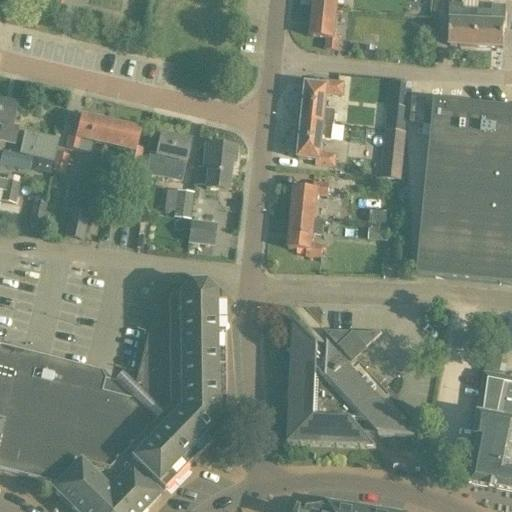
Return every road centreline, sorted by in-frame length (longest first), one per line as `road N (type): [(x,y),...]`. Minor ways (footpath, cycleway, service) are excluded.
road 1 (residential): [(266,124),(0,60)]
road 2 (residential): [(511,303),(246,291)]
road 3 (residential): [(0,245),(249,276)]
road 4 (residential): [(511,79),(272,63)]
road 5 (residential): [(259,490),(246,291)]
road 6 (tertiary): [(438,503),(360,483),(259,490)]
road 7 (residential): [(249,276),(266,124)]
